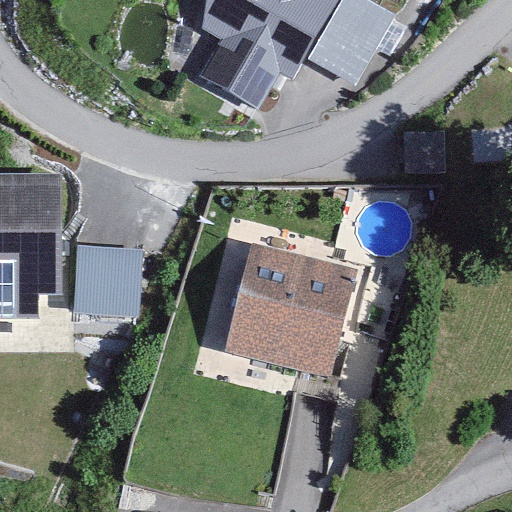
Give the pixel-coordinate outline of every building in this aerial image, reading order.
[(323,0),(220,0),(201,39),(219,48),(200,89),(257,117),(275,80),(292,88),(330,9),(321,5),(323,0)] [(383,22),(344,2),(308,70),(346,90),(383,22)] [(0,308),(59,310),(61,181),(0,180),(0,308)] [(352,282),(255,258),(230,358),(327,382),(352,282)] [(137,263),(75,259),(72,318),(134,321),(137,263)]
